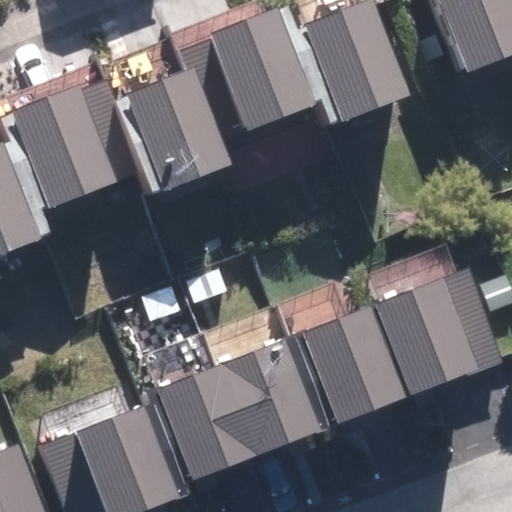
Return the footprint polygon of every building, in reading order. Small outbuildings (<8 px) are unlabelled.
[(304,22),(295,0),(294,0),(205,33),(238,121),(328,88),(304,22)] [(385,0),(363,0),(304,22),(328,88),(338,114),(417,85),(385,0)] [(511,0),(451,0),(477,62),(511,47),(511,0)] [(241,154),(204,61),(128,88),(164,183),(241,154)] [(101,75),(11,112),(20,133),(47,201),(137,165),(101,75)] [(47,201),(20,133),(0,141),(0,245),(56,222),(47,201)] [(470,260),(380,296),(417,387),(507,351),(470,260)] [(417,387),(380,296),(308,326),(345,417),(417,387)] [(232,353),(269,444),(333,418),(297,327),(232,353)] [(269,444),(232,353),(163,380),(200,471),(269,444)] [(114,511),(188,485),(154,394),(45,434),(74,511),(114,511)] [(0,511),(51,511),(24,441),(0,450),(0,511)]
